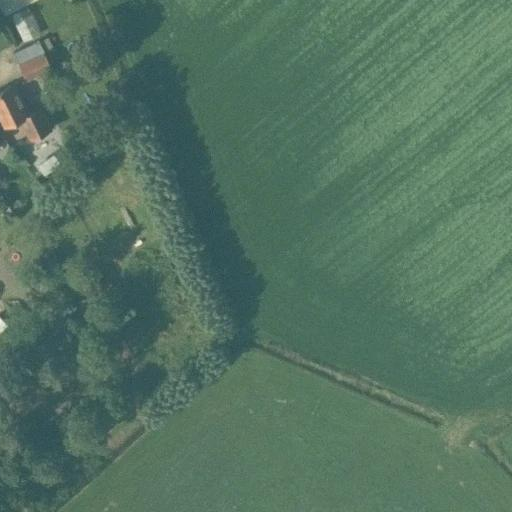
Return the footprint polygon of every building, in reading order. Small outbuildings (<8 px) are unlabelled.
[(0,0),(0,3),(6,16),(37,0),(0,0)] [(30,5),(10,15),(22,40),(42,30),(30,5)] [(44,50),(39,40),(13,51),(27,80),(45,72),(52,88),(61,83),(46,50),(44,50)] [(54,128),(42,105),(28,112),(14,82),(0,88),(0,113),(6,126),(21,119),(30,139),(54,128)] [(51,289),(65,277),(57,268),(43,280),(51,289)] [(0,286),(0,316),(15,302),(0,286)]
